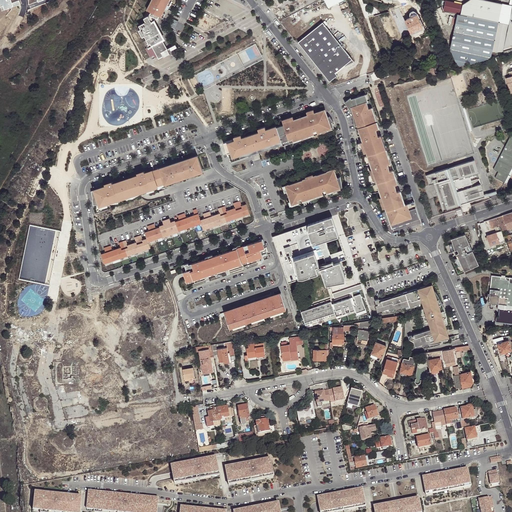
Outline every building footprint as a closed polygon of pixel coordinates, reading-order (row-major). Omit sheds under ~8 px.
[(19,0),(0,0),(0,8),(1,11),(21,5),(19,0)] [(144,40),(148,47),(150,50),(153,48),(158,56),(159,58),(170,52),(169,52),(169,51),(168,50),(168,49),(163,39),(164,39),(155,21),(156,18),(158,18),(159,16),(162,11),(160,11),(162,7),(165,9),(167,4),(166,3),(167,0),(152,0),(147,10),(151,12),(149,15),(150,15),(144,18),(146,22),(139,25),(141,29),(139,30),(142,37),(144,36),(146,39),(144,40)] [(324,0),(329,9),(344,0),(324,0)] [(444,10),(458,13),(460,14),(462,4),(446,0),(445,5),(444,10)] [(487,0),(468,0),(462,4),(460,14),(498,22),(502,3),(487,0)] [(405,20),(406,19),(403,11),(396,15),(400,23),(405,20)] [(450,49),(458,67),(480,61),(486,59),(490,58),(492,51),(493,46),(498,22),(460,14),(458,13),(452,40),(450,49)] [(418,14),(416,15),(412,17),(406,19),(405,20),(408,27),(408,29),(411,33),(423,27),(418,14)] [(408,27),(405,20),(400,23),(403,30),(408,27)] [(323,22),(298,42),(330,82),(337,75),(335,72),(340,68),(340,69),(354,61),(352,59),(323,22)] [(501,22),(500,22),(495,46),(504,45),(509,23),(501,22)] [(493,46),(492,51),(503,51),(511,48),(511,43),(504,45),(495,46),(493,46)] [(155,58),(158,56),(153,48),(150,50),(148,47),(145,48),(149,56),(151,55),(153,54),(155,58)] [(351,110),(353,121),(355,120),(357,124),(361,138),(362,141),(357,143),(358,147),(361,146),(363,149),(365,148),(366,152),(371,166),(370,166),(371,169),(369,170),(371,174),(373,173),(376,180),(380,194),(379,195),(380,198),(379,198),(380,202),(383,202),(385,209),(386,211),(385,212),(390,226),(390,225),(392,228),(419,219),(414,202),(405,205),(401,206),(397,193),(394,186),(390,172),(387,165),(378,136),(376,130),(369,109),(366,102),(364,103),(362,96),(351,99),(350,96),(344,102),(351,110)] [(372,107),(369,109),(376,130),(379,129),(372,107)] [(283,125),(276,127),(281,141),(283,148),(294,144),(308,140),(315,137),(334,131),(331,122),(333,122),(329,117),(327,117),(325,111),(318,113),(314,114),(313,112),(312,108),(305,111),(307,117),(294,121),(290,122),(288,117),(281,119),(283,125)] [(274,143),(281,141),(276,126),(269,129),(265,130),(264,127),(257,129),(258,132),(244,137),(241,138),(240,135),(233,137),(234,139),(223,143),(227,153),(230,152),(231,154),(232,157),(239,155),(246,153),(250,151),(256,149),(263,147),(270,144),(274,143)] [(334,131),(315,137),(316,141),(335,134),(334,131)] [(511,133),(510,135),(492,169),(497,172),(494,179),(504,183),(511,167),(511,133)] [(381,135),(378,136),(387,165),(391,164),(381,135)] [(308,140),(294,144),(295,148),(309,143),(308,140)] [(198,155),(160,168),(164,182),(165,184),(203,171),(198,155)] [(472,161),(425,176),(428,186),(433,184),(441,211),(459,205),(484,197),(480,184),(472,187),(470,181),(478,179),(472,161)] [(145,173),(145,171),(139,173),(140,176),(139,177),(138,175),(127,179),(120,181),(113,183),(112,182),(107,183),(108,187),(107,188),(106,186),(105,186),(91,190),(93,203),(99,201),(100,204),(100,205),(107,203),(111,201),(118,199),(125,197),(125,195),(132,193),(139,191),(140,192),(147,190),(154,187),(157,186),(157,185),(164,182),(160,168),(145,173)] [(299,181),(288,184),(290,190),(287,191),(290,202),(298,200),(301,198),(315,194),(322,191),(325,190),(342,184),(340,177),(337,178),(334,170),(327,173),(324,174),(323,173),(316,175),(317,176),(314,177),(313,175),(305,177),(306,180),(303,181),(299,182),(299,181)] [(342,184),(325,190),(326,194),(340,189),(340,188),(342,187),(342,184)] [(315,194),(301,198),(302,202),(316,197),(315,194)] [(207,218),(201,220),(202,223),(204,230),(250,214),(247,204),(244,205),(243,201),(236,204),(237,208),(229,210),(228,207),(221,209),(222,213),(214,216),(213,212),(206,214),(207,218)] [(145,232),(147,238),(149,242),(202,223),(201,220),(197,210),(194,211),(195,215),(187,218),(186,214),(178,217),(180,221),(172,223),(170,219),(163,222),(165,226),(158,228),(157,224),(150,226),(151,230),(145,232)] [(511,211),(497,217),(502,231),(511,227),(511,211)] [(337,213),(273,235),(278,251),(288,282),(322,270),(326,283),(345,279),(345,273),(345,272),(340,259),(346,257),(343,248),(330,252),(326,241),(344,234),(337,213)] [(499,225),(496,217),(488,220),(491,228),(499,225)] [(498,232),(488,233),(489,244),(500,243),(498,232)] [(465,233),(451,238),(453,243),(456,250),(455,250),(457,253),(458,257),(462,264),(465,271),(472,267),(471,264),(478,260),(473,250),(471,247),(465,233)] [(101,254),(104,264),(151,248),(149,242),(147,238),(145,239),(143,235),(137,238),(138,241),(130,244),(128,241),(121,243),(122,247),(114,250),(113,246),(106,248),(107,252),(101,254)] [(240,245),(237,246),(241,261),(245,260),(252,258),(255,257),(259,255),(259,257),(261,257),(263,256),(267,255),(266,252),(265,248),(262,240),(241,247),(240,245)] [(241,261),(237,246),(233,248),(233,249),(213,255),(212,254),(209,255),(213,270),(217,269),(224,266),(227,265),(231,264),(238,262),(241,261)] [(458,257),(457,253),(453,255),(454,258),(456,258),(459,265),(462,264),(458,257)] [(213,270),(209,255),(205,256),(205,258),(188,263),(188,262),(181,264),(184,276),(185,279),(189,278),(189,280),(193,278),(196,277),(196,275),(199,274),(203,273),(203,275),(207,274),(210,273),(210,271),(213,270)] [(501,275),(495,275),(491,274),(491,281),(489,293),(489,297),(489,302),(491,302),(491,305),(495,305),(496,302),(498,303),(508,304),(511,303),(511,276),(511,279),(505,278),(504,280),(501,280),(501,278),(501,275)] [(150,278),(118,289),(122,302),(154,290),(150,278)] [(362,288),(361,283),(355,285),(332,293),(334,298),(362,288)] [(430,288),(429,285),(379,301),(379,298),(375,300),(376,303),(379,302),(380,304),(376,305),(378,311),(386,309),(385,308),(388,307),(389,309),(396,307),(396,308),(402,306),(403,307),(406,306),(406,305),(409,304),(410,306),(414,305),(413,304),(416,303),(416,304),(424,301),(426,308),(425,308),(429,322),(431,321),(433,328),(414,334),(414,335),(413,335),(412,334),(408,335),(410,339),(413,338),(416,345),(419,344),(419,343),(422,342),(422,345),(429,343),(439,340),(439,339),(445,337),(445,338),(449,337),(448,335),(445,324),(444,324),(442,321),(445,320),(444,317),(443,317),(442,314),(443,313),(441,307),(440,307),(439,304),(440,304),(439,300),(436,301),(435,298),(436,297),(433,287),(430,288)] [(281,292),(262,299),(268,315),(286,309),(281,292)] [(300,310),(306,328),(356,311),(357,315),(367,312),(360,293),(332,302),(331,300),(300,310)] [(268,315),(262,299),(243,305),(249,322),(268,315)] [(89,302),(75,306),(75,313),(89,310),(89,302)] [(508,304),(498,303),(497,307),(500,308),(502,308),(502,311),(499,311),(499,316),(496,316),(496,321),(511,322),(511,313),(508,313),(508,304)] [(159,304),(120,312),(122,325),(161,317),(159,304)] [(249,322),(243,305),(224,311),(226,315),(230,328),(249,322)] [(99,313),(38,324),(42,343),(76,337),(114,330),(110,311),(99,313)] [(32,319),(17,322),(20,334),(32,332),(34,331),(32,319)] [(372,320),(355,323),(353,328),(359,329),(356,340),(361,341),(362,340),(367,341),(372,320)] [(355,323),(344,324),(344,333),(345,333),(352,333),(353,328),(355,323)] [(344,324),(334,325),(334,331),(344,333),(344,324)] [(344,333),(334,331),(333,340),(345,341),(345,333),(344,333)] [(20,334),(17,335),(20,348),(35,345),(32,332),(20,334)] [(133,340),(124,342),(127,354),(136,352),(141,351),(148,350),(154,349),(161,348),(166,347),(164,334),(159,335),(152,337),(146,338),(139,339),(133,340)] [(294,355),(294,358),(299,357),(297,343),(304,342),(302,334),(290,336),(291,343),(287,343),(282,344),(284,357),(294,355)] [(255,351),(256,355),(256,357),(265,356),(263,341),(254,342),(254,340),(247,342),(248,346),(245,346),(246,353),(255,351)] [(511,350),(510,346),(508,340),(507,340),(498,343),(499,347),(498,348),(500,353),(501,353),(501,354),(505,353),(505,352),(511,350)] [(233,341),(224,342),(225,347),(227,347),(229,356),(236,355),(233,341)] [(90,348),(82,350),(84,362),(92,361),(98,360),(105,358),(111,357),(118,356),(124,355),(121,342),(116,343),(108,345),(103,346),(96,347),(90,348)] [(224,342),(211,344),(214,355),(218,355),(217,348),(225,347),(224,342)] [(371,353),(378,356),(382,357),(387,346),(376,342),(371,353)] [(471,349),(469,345),(455,347),(456,350),(457,358),(460,357),(459,352),(471,349)] [(67,346),(52,349),(55,361),(69,358),(67,346)] [(217,348),(218,355),(219,361),(224,360),(224,363),(229,362),(229,356),(227,347),(225,347),(217,348)] [(326,358),(327,348),(315,347),(314,357),(326,358)] [(456,350),(455,347),(443,350),(445,362),(455,361),(453,350),(456,350)] [(209,349),(207,349),(198,350),(202,373),(213,371),(210,356),(209,349)] [(247,356),(256,355),(255,351),(246,353),(243,354),(244,360),(247,359),(247,356)] [(393,372),(395,373),(398,359),(387,356),(384,370),(393,372)] [(404,359),(403,359),(400,372),(412,374),(416,358),(410,357),(409,360),(404,359)] [(429,360),(431,370),(436,370),(442,369),(440,358),(429,360)] [(421,379),(428,377),(425,361),(424,361),(419,362),(418,362),(415,381),(416,382),(418,384),(419,384),(421,382),(421,380),(421,379)] [(38,362),(23,365),(26,378),(40,375),(38,362)] [(194,375),(192,365),(182,367),(184,379),(188,378),(188,376),(191,376),(194,375)] [(139,369),(130,370),(133,383),(141,382),(147,381),(153,380),(159,378),(156,366),(151,367),(144,368),(139,369)] [(95,376),(88,378),(90,390),(98,389),(103,388),(111,387),(117,386),(124,384),(129,383),(127,371),(121,372),(114,373),(109,374),(101,375),(95,376)] [(460,374),(463,387),(470,386),(473,382),(471,372),(460,374)] [(35,380),(21,383),(23,395),(38,392),(35,380)] [(328,389),(328,390),(330,400),(330,402),(344,399),(342,387),(328,389)] [(69,388),(50,392),(52,405),(72,401),(69,388)] [(319,389),(315,390),(318,406),(322,406),(321,402),(330,400),(328,390),(319,391),(319,389)] [(362,392),(351,390),(348,401),(359,403),(362,392)] [(143,394),(153,448),(172,444),(161,391),(143,394)] [(133,400),(94,407),(96,420),(135,412),(133,400)] [(303,411),(297,412),(299,424),(312,422),(312,419),(316,419),(312,401),(309,402),(303,408),(303,411)] [(374,402),(365,405),(368,416),(378,413),(374,402)] [(228,405),(218,407),(220,418),(225,417),(230,417),(228,405)] [(250,418),(247,405),(238,406),(240,419),(246,418),(250,418)] [(194,426),(200,425),(197,406),(191,407),(194,426)] [(463,417),(463,418),(474,416),(473,409),(472,406),(461,408),(463,417)] [(209,411),(209,415),(210,418),(212,418),(213,422),(214,421),(221,421),(220,418),(218,407),(216,408),(216,409),(209,411)] [(456,408),(444,411),(446,420),(452,419),(458,418),(457,413),(456,408)] [(73,410),(53,414),(56,427),(76,423),(73,410)] [(446,420),(444,411),(432,413),(434,422),(435,422),(441,421),(441,424),(442,425),(447,424),(446,423),(446,420)] [(44,414),(30,417),(32,429),(47,427),(44,414)] [(209,415),(206,415),(208,426),(214,425),(214,421),(213,422),(210,422),(210,418),(209,415)] [(409,420),(410,425),(412,432),(416,431),(416,430),(427,427),(425,417),(409,420)] [(461,418),(461,420),(462,425),(462,427),(471,425),(471,422),(466,422),(465,420),(464,420),(463,418),(463,417),(461,418)] [(268,419),(255,421),(256,426),(259,425),(259,431),(260,434),(266,433),(270,432),(268,419)] [(137,424),(98,431),(100,443),(139,436),(137,424)] [(376,432),(375,425),(361,428),(360,429),(360,430),(361,441),(371,440),(370,433),(376,432)] [(467,441),(473,440),(478,439),(476,427),(465,429),(467,441)] [(239,436),(239,437),(240,445),(254,442),(253,434),(239,436)] [(51,435),(37,438),(39,451),(50,449),(54,448),(51,435)] [(429,443),(428,435),(416,437),(418,447),(424,446),(430,445),(429,443)] [(387,447),(392,446),(390,436),(380,438),(382,448),(387,447)] [(79,447),(60,451),(63,465),(82,461),(79,447)] [(54,470),(50,449),(39,451),(35,452),(39,473),(54,470)] [(367,467),(365,455),(354,457),(356,469),(367,467)] [(205,458),(171,464),(174,480),(181,478),(181,481),(189,479),(188,477),(204,474),(204,476),(212,475),(211,472),(218,471),(216,456),(208,457),(209,460),(205,461),(205,458)] [(259,459),(225,466),(228,481),(235,480),(236,482),(243,481),(243,478),(258,475),(258,478),(266,476),(265,474),(273,472),(270,457),(262,458),(263,462),(259,463),(259,459)] [(431,475),(423,477),(426,492),(433,491),(434,493),(441,492),(441,489),(448,488),(456,486),(457,489),(464,488),(464,485),(471,483),(468,468),(434,475),(435,478),(431,479),(431,475)] [(497,470),(488,472),(491,484),(492,484),(499,483),(500,483),(497,470)] [(325,495),(317,497),(319,505),(320,511),(321,511),(328,511),(327,511),(335,511),(335,509),(350,506),(351,509),(358,508),(358,505),(365,503),(362,488),(328,495),(329,498),(325,499),(325,495)] [(156,511),(158,498),(88,491),(86,511),(95,511),(156,511)] [(40,493),(32,492),(30,507),(38,508),(38,511),(46,511),(46,509),(61,510),(61,511),(69,511),(77,511),(79,496),(43,493),(43,496),(40,495),(40,493)] [(492,497),(479,499),(481,511),(491,511),(491,509),(494,508),(492,497)] [(382,505),(374,507),(375,511),(421,511),(419,498),(385,505),(386,508),(382,509),(382,505)] [(279,511),(278,503),(244,509),(244,511),(241,511),(241,510),(233,511),(279,511)]
